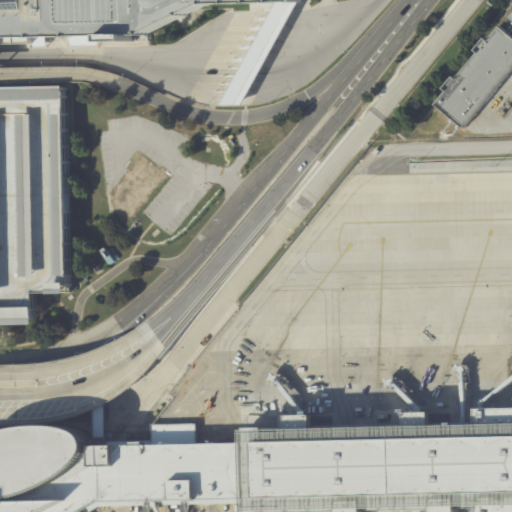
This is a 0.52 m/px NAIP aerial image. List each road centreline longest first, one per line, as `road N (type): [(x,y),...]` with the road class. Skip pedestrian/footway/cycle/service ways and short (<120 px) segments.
road 1 (secondary): [(157,335),(332,127),(422,0)]
road 2 (residential): [(115,81),(194,114),(260,116),(328,85),(374,40)]
road 3 (secondary): [(0,376),(59,371),(141,333),(191,279),(204,234)]
road 4 (secondary): [(242,192),(411,0)]
road 5 (residential): [(4,57),(250,53)]
road 6 (secondary): [(5,359),(98,333),(152,294),(204,234)]
road 7 (secondary): [(40,396),(117,371),(157,335)]
road 8 (secondary): [(35,380),(82,371),(157,335)]
